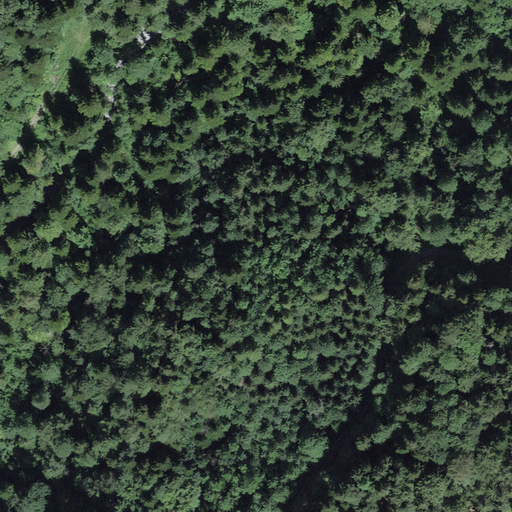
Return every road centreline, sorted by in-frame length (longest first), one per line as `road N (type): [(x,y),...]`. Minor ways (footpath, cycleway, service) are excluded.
road 1 (track): [(288,511),(365,408),(388,288),(407,259),(425,250),(511,254)]
road 2 (track): [(0,171),(78,50)]
